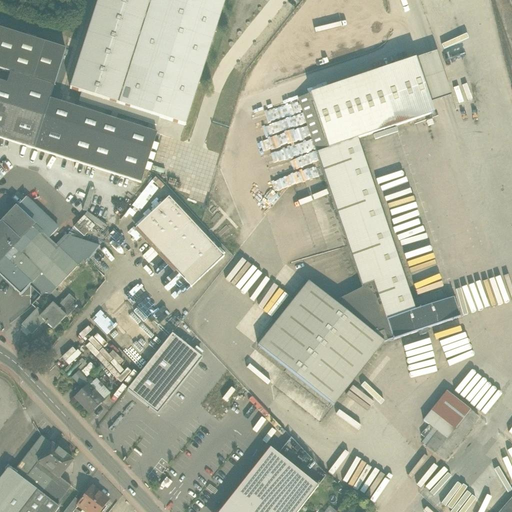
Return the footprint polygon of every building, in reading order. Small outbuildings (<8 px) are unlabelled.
[(98,0),(69,90),(118,106),(151,0),(98,0)] [(185,127),(225,0),(151,0),(118,106),(185,127)] [(0,70),(9,73),(33,81),(44,44),(0,30),(0,70)] [(65,51),(44,44),(33,81),(54,87),(65,51)] [(436,52),(415,60),(430,103),(450,96),(436,52)] [(316,153),(363,289),(373,283),(393,340),(393,341),(460,318),(453,298),(415,311),(357,139),(395,127),(433,114),(430,103),(415,60),(377,72),(310,95),(328,150),(316,153)] [(0,139),(34,150),(50,100),(54,87),(33,81),(9,73),(6,85),(0,82),(0,139)] [(297,99),(316,153),(328,150),(310,95),(297,99)] [(156,134),(60,104),(50,100),(34,150),(141,184),(156,134)] [(135,229),(183,280),(216,250),(168,198),(135,229)] [(83,261),(85,263),(88,260),(99,246),(65,236),(55,246),(48,240),(58,229),(26,199),(0,225),(0,277),(20,296),(29,287),(40,297),(45,294),(50,296),(83,261)] [(223,258),(216,250),(183,280),(191,288),(223,258)] [(333,406),(383,343),(333,303),(308,283),(258,347),(333,406)] [(383,343),(393,340),(373,283),(363,289),(333,303),(383,343)] [(61,306),(57,310),(66,319),(77,307),(74,304),(76,302),(69,296),(60,305),(61,306)] [(52,333),(66,319),(57,310),(52,305),(42,315),(39,319),(43,323),(52,333)] [(21,327),(30,336),(43,323),(39,319),(42,315),(37,310),(21,327)] [(147,407),(157,415),(164,406),(202,359),(172,335),(127,391),(147,407)] [(72,380),(83,392),(88,387),(84,383),(86,381),(79,373),(72,380)] [(241,403),(217,384),(200,406),(224,425),(241,403)] [(89,387),(88,387),(83,392),(75,399),(89,415),(103,402),(89,387)] [(479,419),(446,392),(430,412),(440,420),(434,426),(439,431),(426,447),(425,448),(444,462),(479,419)] [(147,407),(146,409),(157,417),(166,407),(164,406),(157,415),(147,407)] [(440,420),(430,412),(423,421),(432,429),(421,443),(426,447),(439,431),(434,426),(440,420)] [(18,468),(32,479),(41,466),(38,464),(52,446),(42,438),(18,468)] [(41,466),(58,479),(59,479),(72,462),(52,446),(38,464),(41,466)] [(219,511),(231,511),(227,508),(234,499),(239,503),(277,455),(269,449),(219,511)] [(340,464),(338,466),(343,470),(353,459),(343,451),(336,459),(340,464)] [(298,511),(318,487),(277,455),(239,503),(234,499),(227,508),(231,511),(298,511)] [(41,466),(32,479),(28,484),(7,510),(9,511),(52,511),(56,507),(71,488),(59,479),(58,479),(41,466)] [(15,473),(28,484),(32,479),(18,468),(15,473)] [(0,479),(0,492),(15,473),(8,469),(0,479)] [(0,511),(56,511),(59,509),(56,507),(52,511),(9,511),(7,510),(28,484),(15,473),(0,492),(0,511)] [(99,511),(108,500),(91,487),(79,503),(76,506),(78,507),(84,511),(99,511)] [(511,511),(511,497),(499,511),(511,511)] [(76,506),(79,503),(75,499),(64,511),(73,511),(78,507),(76,506)]
